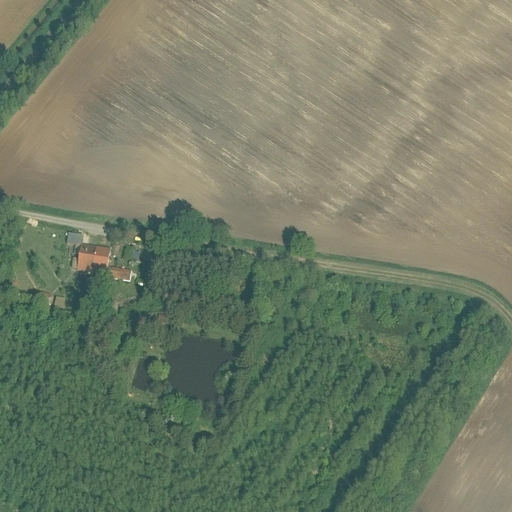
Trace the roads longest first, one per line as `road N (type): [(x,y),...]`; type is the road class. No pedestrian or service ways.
road 1 (track): [(511,328),(485,299),(452,282),(0,209)]
road 2 (unclassified): [(0,95),(75,0)]
